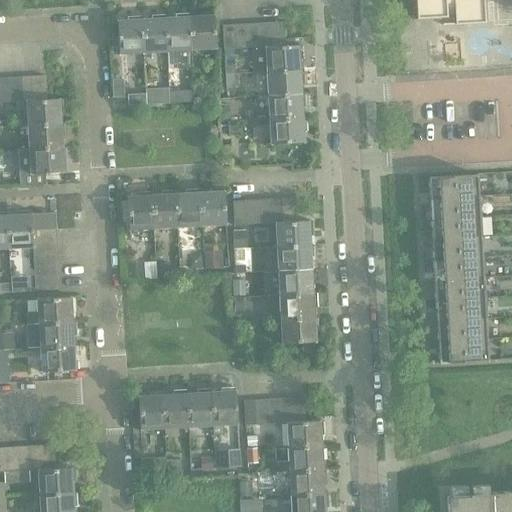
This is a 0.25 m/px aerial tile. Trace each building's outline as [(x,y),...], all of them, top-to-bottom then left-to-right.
[(511,0),(415,0),(417,20),(447,18),(446,2),(454,2),(455,25),(486,23),(484,0),(511,0)] [(199,13),(200,17),(190,17),(191,52),(216,51),(213,12),(199,13)] [(175,15),(176,18),(166,19),(167,54),(178,53),(179,70),(192,69),(191,52),(190,17),(190,14),(175,15)] [(151,16),(152,20),(142,20),(143,55),(167,54),(166,19),(166,15),(151,16)] [(142,17),(127,17),(128,21),(117,22),(118,36),(119,56),(143,55),(142,20),(142,17)] [(271,23),(259,24),(260,48),(264,48),(272,47),(271,23)] [(283,23),(271,23),(272,47),(284,47),(283,23)] [(247,24),(235,25),(236,49),(248,49),(247,24)] [(259,24),(247,24),(248,49),(260,48),(259,24)] [(236,49),(235,25),(222,26),(224,50),(236,49)] [(272,47),(264,48),(265,72),(300,70),(300,61),(303,60),(303,46),(284,47),(272,47)] [(224,60),(225,75),(234,74),(233,60),(224,60)] [(300,70),(265,72),(266,96),(301,94),(301,85),(305,84),(304,70),(300,70)] [(234,74),(225,75),(226,89),(235,88),(234,74)] [(45,76),(33,77),(35,101),(47,100),(45,76)] [(33,77),(21,78),(23,102),(24,102),(35,101),(33,77)] [(9,78),(0,78),(0,103),(11,103),(9,78)] [(21,78),(9,78),(11,103),(23,102),(21,78)] [(125,78),(114,78),(114,96),(125,96),(125,78)] [(159,88),(147,89),(147,95),(148,103),(148,104),(160,104),(159,88)] [(181,90),(170,90),(170,103),(182,103),(181,90)] [(301,94),(266,96),(268,120),(303,118),(302,109),(306,108),(305,94),(301,94)] [(147,95),(129,96),(130,104),(148,103),(147,95)] [(63,100),(47,100),(35,101),(24,102),(26,126),(61,124),(60,114),(64,114),(63,100)] [(229,107),(219,107),(220,119),(229,119),(229,107)] [(303,118),(268,120),(269,145),(304,143),(303,133),(307,132),(306,118),(303,118)] [(237,122),(228,123),(229,137),(237,136),(237,122)] [(61,124),(26,126),(27,150),(62,148),(61,138),(65,138),(64,123),(61,124)] [(27,150),(17,150),(19,187),(45,186),(45,174),(63,172),(63,162),(66,162),(66,147),(62,148),(27,150)] [(476,175),(428,178),(429,200),(478,197),(476,175)] [(209,189),(209,193),(200,193),(199,193),(201,228),(226,227),(224,188),(209,189)] [(185,194),(176,194),(175,195),(177,229),(201,228),(199,193),(200,193),(200,190),(185,190),(185,194)] [(161,195),(152,196),(151,196),(153,231),(177,229),(175,195),(176,194),(176,191),(161,192),(161,195)] [(152,192),(137,193),(137,197),(127,197),(129,232),(153,231),(151,196),(152,196),(152,192)] [(478,197),(429,200),(431,220),(479,217),(478,197)] [(293,198),(281,199),(282,223),(294,222),(293,198)] [(281,199),(269,200),(270,224),(273,224),(282,223),(281,199)] [(269,200),(257,201),(258,225),(270,224),(269,200)] [(246,225),(245,201),(233,202),(234,226),(246,225)] [(257,201),(245,201),(246,225),(258,225),(257,201)] [(16,212),(16,215),(7,216),(8,251),(33,249),(33,243),(32,231),(56,230),(55,214),(31,215),(31,211),(16,212)] [(0,212),(0,251),(8,251),(7,216),(7,212),(0,212)] [(479,217),(431,220),(432,240),(480,238),(479,217)] [(312,221),(294,222),(282,223),(273,224),(275,248),(310,246),(309,236),(313,236),(312,221)] [(56,230),(32,231),(33,243),(57,242),(56,230)] [(244,233),(235,234),(236,246),(245,245),(244,233)] [(480,238),(432,240),(433,261),(481,258),(480,238)] [(33,243),(33,249),(33,255),(57,254),(57,242),(33,243)] [(310,246),(275,248),(276,272),(311,270),(311,269),(310,260),(314,260),(313,245),(310,246)] [(57,254),(33,255),(34,267),(58,266),(57,254)] [(220,258),(206,259),(206,267),(220,267),(220,258)] [(481,258),(433,261),(434,281),(483,278),(481,258)] [(201,259),(189,259),(189,269),(201,269),(201,259)] [(172,264),(159,264),(160,276),(172,276),(172,264)] [(245,264),(235,264),(236,273),(246,272),(245,264)] [(145,265),(128,266),(129,277),(145,276),(145,265)] [(58,266),(34,267),(35,279),(59,278),(58,266)] [(311,270),(276,272),(278,296),(312,294),(312,293),(312,284),(315,284),(315,269),(311,269),(311,270)] [(59,278),(35,279),(35,291),(59,290),(59,278)] [(483,278),(434,281),(435,302),(484,299),(483,278)] [(12,283),(0,283),(0,293),(4,293),(12,293),(12,283)] [(312,294),(278,296),(279,320),(314,318),(314,317),(313,308),(317,308),(316,293),(312,293),(312,294)] [(36,313),(27,314),(28,325),(37,324),(72,322),(72,321),(71,312),(75,312),(74,297),(36,299),(36,313)] [(243,297),(235,298),(235,312),(244,311),(243,297)] [(484,299),(435,302),(436,322),(485,319),(484,299)] [(314,318),(279,320),(280,344),(315,342),(315,332),(318,332),(317,317),(314,317),(314,318)] [(485,319),(436,322),(437,342),(486,340),(485,319)] [(72,322),(37,324),(38,348),(73,346),(73,345),(73,336),(76,336),(75,321),(72,321),(72,322)] [(14,337),(0,337),(0,350),(15,350),(14,337)] [(486,340),(437,342),(439,364),(487,362),(486,340)] [(73,346),(38,348),(40,372),(75,370),(74,360),(78,360),(77,345),(73,345),(73,346)] [(9,373),(0,373),(0,383),(9,383),(9,374),(9,373)] [(221,392),(211,393),(213,427),(213,436),(224,435),(224,427),(237,426),(235,388),(220,388),(221,392)] [(197,393),(187,394),(189,429),(213,427),(211,393),(211,389),(196,390),(197,393)] [(172,391),(173,395),(163,395),(165,430),(189,429),(187,394),(187,390),(172,391)] [(163,395),(163,392),(148,393),(149,396),(138,397),(140,432),(165,430),(163,395)] [(292,398),(280,399),(281,423),(285,423),(293,423),(292,398)] [(304,398),(292,398),(293,423),(306,422),(304,398)] [(280,399),(268,400),(269,424),(281,423),(280,399)] [(257,425),(256,400),(244,401),(245,426),(257,425)] [(268,400),(256,400),(257,425),(269,424),(268,400)] [(306,422),(293,423),(285,423),(286,447),(321,446),(321,445),(321,436),(324,436),(323,421),(306,422)] [(257,437),(247,437),(247,447),(257,446),(257,437)] [(53,445),(41,446),(43,470),(55,469),(53,445)] [(321,446),(286,447),(288,471),(322,470),(322,469),(322,460),(326,460),(325,445),(321,445),(321,446)] [(41,446),(29,447),(31,471),(36,470),(43,470),(41,446)] [(17,447),(5,448),(7,472),(19,471),(17,447)] [(29,447),(17,447),(19,471),(31,471),(29,447)] [(255,449),(247,450),(248,464),(256,463),(255,449)] [(239,450),(214,451),(214,458),(215,467),(239,465),(239,450)] [(142,471),(167,469),(166,461),(166,457),(141,459),(142,471)] [(215,467),(214,458),(200,459),(201,468),(215,467)] [(180,460),(166,461),(167,469),(167,470),(181,469),(180,460)] [(43,470),(36,470),(38,495),(73,493),(72,492),(72,483),(76,483),(75,468),(55,469),(43,470)] [(322,470),(288,471),(289,495),(324,494),(324,493),(323,484),(327,484),(326,469),(322,469),(322,470)] [(250,482),(241,482),(242,497),(251,496),(250,482)] [(73,493),(38,495),(38,511),(73,511),(73,507),(77,507),(76,492),(72,492),(73,493)] [(511,511),(511,492),(469,495),(469,496),(446,497),(446,511),(511,511)] [(324,494),(289,495),(289,511),(324,511),(325,508),(328,507),(327,493),(324,493),(324,494)] [(260,511),(259,500),(241,500),(241,511),(260,511)]
